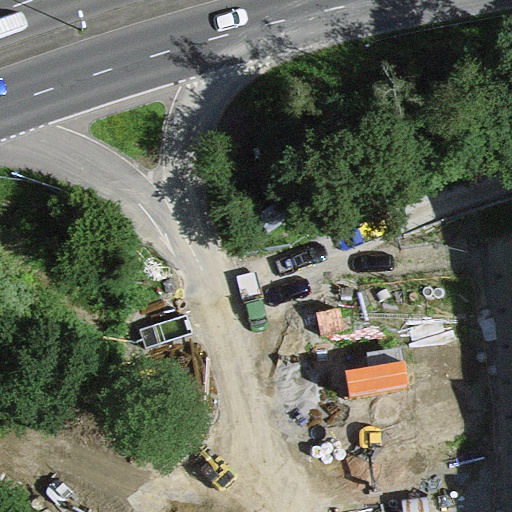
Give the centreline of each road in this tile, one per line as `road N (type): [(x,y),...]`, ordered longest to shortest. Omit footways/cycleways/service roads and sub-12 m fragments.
road 1 (primary): [(0,108),(258,25),(379,0)]
road 2 (unknown): [(258,25),(224,146),(254,326)]
